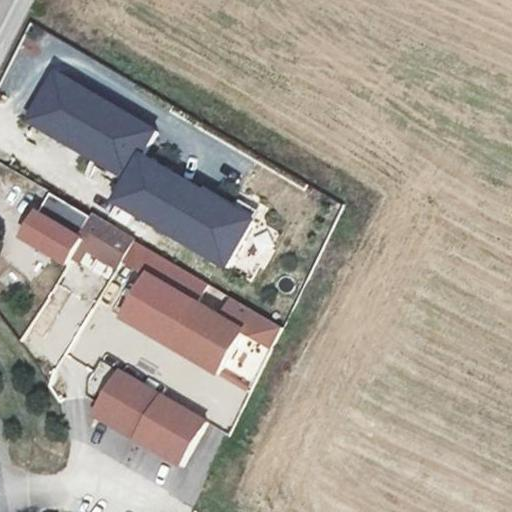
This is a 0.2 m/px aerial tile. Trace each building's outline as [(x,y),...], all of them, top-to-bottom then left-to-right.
[(58,75),(32,122),(130,176),(115,202),(229,266),(255,221),(138,156),(154,128),(58,75)] [(93,218),(51,193),(21,245),(63,271),(81,240),(93,218)] [(123,265),(137,243),(93,218),(81,240),(123,265)] [(152,276),(126,320),(221,375),(246,333),(273,349),(284,328),(235,300),(224,319),(152,276)] [(122,373),(97,416),(183,467),(208,424),(122,373)]
